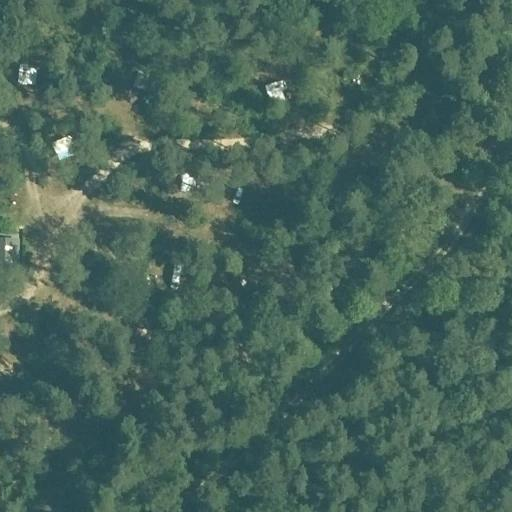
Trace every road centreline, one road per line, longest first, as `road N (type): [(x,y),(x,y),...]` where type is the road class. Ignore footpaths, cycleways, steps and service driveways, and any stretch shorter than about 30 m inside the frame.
road 1 (track): [(0,127),(44,142),(104,115),(203,133),(347,120),(370,125),(477,190)]
road 2 (track): [(511,138),(442,236),(195,511)]
road 3 (track): [(178,128),(105,175),(0,312)]
